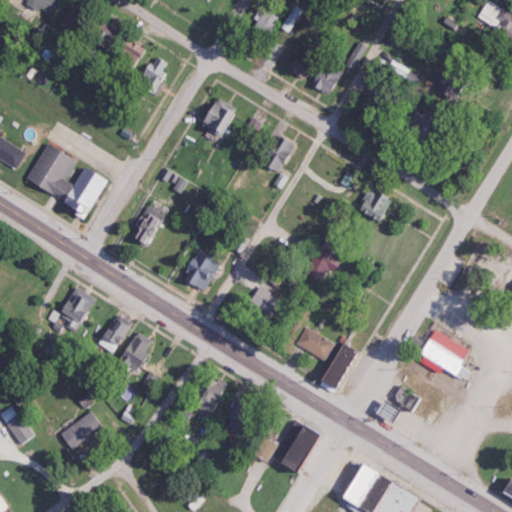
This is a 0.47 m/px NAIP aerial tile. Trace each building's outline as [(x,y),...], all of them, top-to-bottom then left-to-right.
[(25,4),(45,16),(55,0),(25,0),(27,1),(25,4)] [(483,0),(473,22),(509,39),(511,32),(511,13),(484,0),(483,0)] [(280,13),(264,2),(249,26),(265,36),(280,13)] [(118,34),(105,22),(89,39),(102,51),(118,34)] [(141,47),(124,36),(110,58),(127,69),(141,47)] [(349,71),(364,46),(356,42),(341,66),(349,71)] [(143,93),(168,69),(156,56),(131,81),(143,93)] [(309,86),(325,96),(341,72),(324,61),(309,86)] [(270,173),(291,147),(275,134),(254,160),(270,173)] [(22,155),(0,138),(0,162),(11,171),(22,155)] [(71,160),(43,144),(23,180),(56,199),(66,183),(60,179),(71,160)] [(80,221),(104,182),(81,167),(56,206),(80,221)] [(156,224),(147,216),(129,237),(138,245),(156,224)] [(336,264),(330,257),(337,251),(327,240),(297,267),(313,284),(336,264)] [(200,292),(218,262),(196,249),(178,279),(200,292)] [(93,298),(72,286),(53,320),(57,322),(59,320),(75,329),(93,298)] [(280,303),(258,286),(239,311),(261,328),(280,303)] [(109,357),(129,322),(113,313),(93,348),(109,357)] [(0,328),(0,340),(9,339),(7,327),(0,328)] [(331,343),(303,327),(293,345),(320,361),(331,343)] [(132,374),(148,342),(131,333),(115,364),(132,374)] [(426,358),(445,369),(448,364),(438,358),(442,352),(433,346),(426,358)] [(194,409),(214,412),(221,380),(200,377),(194,409)] [(55,435),(67,451),(101,426),(89,411),(55,435)] [(33,434),(17,412),(2,424),(18,446),(33,434)] [(495,493),(511,504),(511,478),(507,476),(495,493)] [(429,511),(431,509),(387,483),(369,511),(429,511)]
